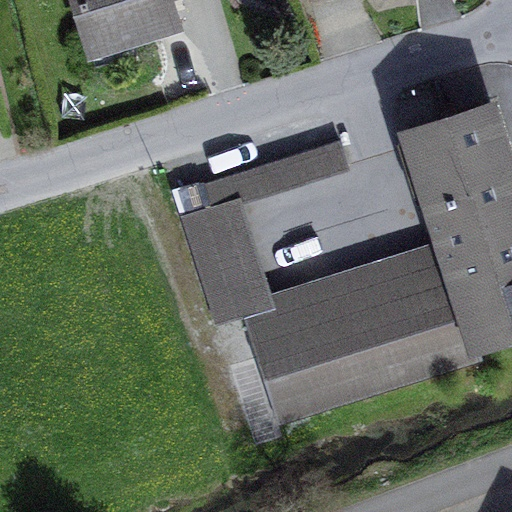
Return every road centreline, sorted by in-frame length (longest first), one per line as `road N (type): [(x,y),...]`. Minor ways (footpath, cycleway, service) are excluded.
road 1 (residential): [(0,193),(511,33)]
road 2 (residential): [(511,461),(383,511)]
